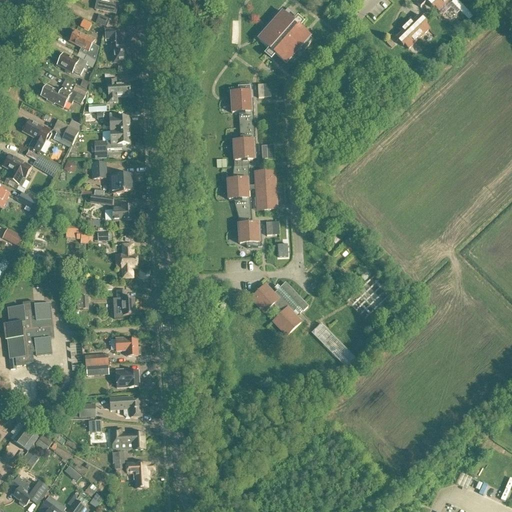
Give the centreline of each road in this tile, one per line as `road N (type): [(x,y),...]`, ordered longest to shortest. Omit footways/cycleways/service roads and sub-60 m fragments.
road 1 (tertiary): [(190,511),(176,444),(148,0)]
road 2 (residential): [(188,281),(295,274),(292,83),(375,0)]
